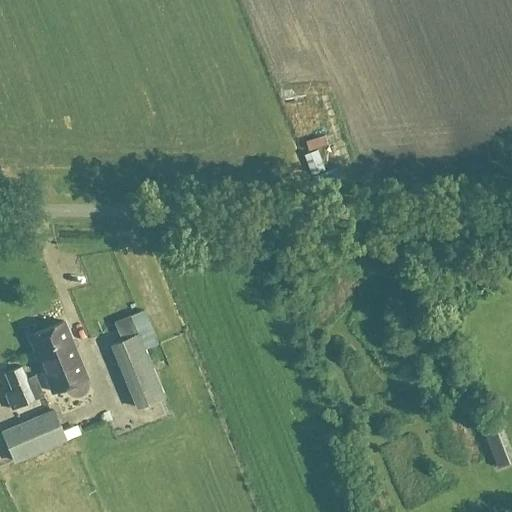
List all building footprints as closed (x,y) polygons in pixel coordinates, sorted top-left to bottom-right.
[(324,171),(317,151),(304,155),(311,176),(324,171)] [(145,345),(159,341),(149,305),(135,309),(145,345)] [(27,336),(49,392),(84,378),(61,322),(27,336)] [(137,333),(108,345),(135,409),(163,396),(137,333)] [(3,394),(9,410),(43,397),(34,375),(23,379),(19,367),(3,374),(10,391),(3,394)] [(17,461),(80,434),(77,425),(62,432),(53,410),(3,431),(0,432),(0,434),(13,463),(17,461)] [(496,468),(509,463),(494,428),(481,434),(496,468)]
